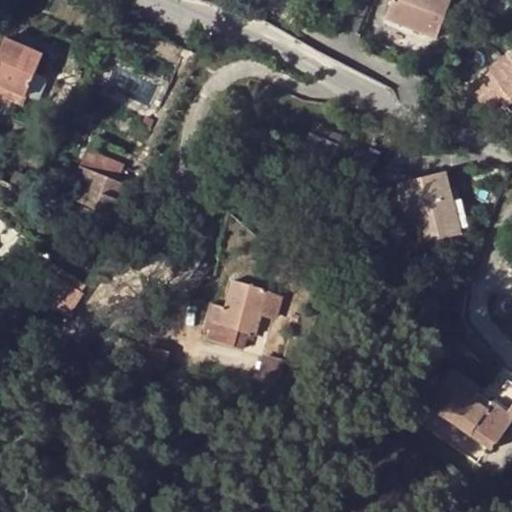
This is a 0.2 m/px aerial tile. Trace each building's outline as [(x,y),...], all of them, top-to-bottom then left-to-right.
[(392,0),(387,15),(438,34),(449,0),(392,0)] [(44,54),(7,37),(0,51),(0,104),(2,106),(9,90),(24,97),(44,54)] [(480,98),(487,93),(499,84),(509,97),(511,101),(511,43),(508,53),(469,83),(480,98)] [(499,84),(487,93),(497,106),(509,97),(499,84)] [(95,115),(80,109),(74,121),(90,127),(95,115)] [(317,124),(312,134),(339,147),(343,136),(317,124)] [(326,175),(339,147),(312,134),(299,163),(326,175)] [(86,148),(79,165),(118,181),(125,163),(86,148)] [(371,148),(363,166),(372,170),(380,152),(371,148)] [(122,183),(118,181),(79,165),(73,182),(81,185),(75,201),(97,209),(96,212),(114,219),(121,201),(116,199),(122,183)] [(67,173),(60,168),(53,181),(60,185),(67,173)] [(445,171),(399,183),(399,185),(407,215),(412,213),(414,221),(420,244),(461,233),(445,171)] [(52,269),(40,302),(75,314),(87,282),(52,269)] [(273,294),(267,292),(268,289),(234,280),(228,308),(212,303),(206,328),(212,329),(210,339),(245,348),(248,339),(249,334),(256,336),(262,316),(266,317),(268,317),(273,316),(277,313),(279,310),(281,303),(282,296),(273,294)] [(168,350),(128,340),(123,361),(163,372),(168,350)] [(438,402),(448,377),(435,372),(424,395),(438,402)] [(424,395),(417,410),(444,423),(481,439),(488,442),(504,407),(496,403),(480,396),(475,406),(461,399),(465,390),(467,386),(448,377),(438,402),(424,395)] [(503,387),(496,403),(504,407),(511,390),(503,387)] [(480,396),(465,390),(461,399),(475,406),(480,396)]
